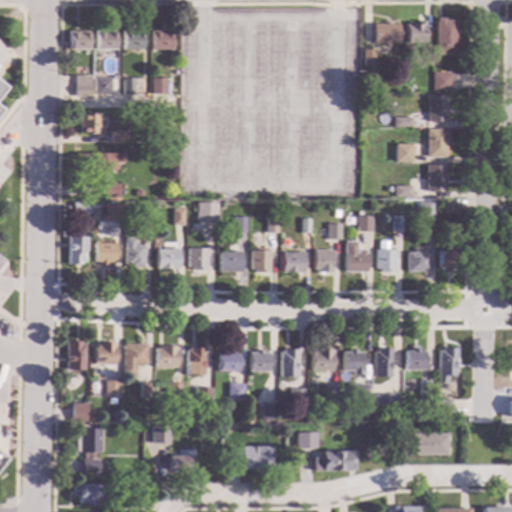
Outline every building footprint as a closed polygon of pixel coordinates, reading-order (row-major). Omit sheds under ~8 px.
[(442,20),(453,21),(452,55),(433,55),(434,19),(442,19),(442,20)] [(422,43),(404,42),(404,25),(416,25),(416,22),(422,22),(422,43)] [(397,44),(371,44),(371,25),(397,25),(397,44)] [(87,50),(66,49),(67,31),(87,31),(87,50)] [(169,50),(149,49),(149,31),(169,32),(169,50)] [(114,50),(93,49),(94,32),(114,32),(114,50)] [(141,50),(120,50),(121,32),(141,32),(141,50)] [(372,66),(361,66),(362,50),(370,50),(372,50),(372,66)] [(449,91),(431,91),(431,73),(450,74),(449,91)] [(88,97),(72,96),(73,76),(88,76),(88,97)] [(108,95),(91,94),(92,79),(109,79),(108,95)] [(132,96),(120,95),(120,79),(132,79),(132,96)] [(163,95),(149,95),(149,79),(163,79),(163,95)] [(445,122),(425,121),(425,96),(446,96),(445,122)] [(97,115),(96,135),(78,134),(78,114),(97,115)] [(410,118),(410,127),(392,127),(392,118),(410,118)] [(445,157),(424,157),(425,130),(445,130),(445,157)] [(123,143),(108,143),(108,131),(123,131),(123,143)] [(410,163),(393,162),(394,144),(410,144),(410,163)] [(113,172),(83,171),(84,168),(76,168),(76,153),(113,154),(113,172)] [(444,192),(424,191),(424,166),(445,166),(444,192)] [(117,198),(102,198),(102,184),(117,184),(117,198)] [(410,187),(409,197),(393,196),(393,186),(410,187)] [(87,215),(71,215),(71,202),(87,203),(87,215)] [(214,203),(214,222),(193,221),(194,202),(214,203)] [(431,218),(416,218),(416,202),(431,203),(431,218)] [(456,215),(440,214),(440,203),(456,203),(456,215)] [(118,222),(109,222),(110,206),(119,206),(118,222)] [(149,225),(140,224),(141,209),(150,210),(149,225)] [(181,226),(170,225),(170,209),(181,209),(181,226)] [(400,217),(400,232),(389,232),(390,216),(400,217)] [(368,232),(354,232),(354,217),(369,217),(368,232)] [(243,234),(231,233),(232,218),(244,218),(243,234)] [(275,233),(264,233),(264,218),(275,218),(275,233)] [(306,234),(298,234),(298,219),(306,220),(306,234)] [(337,240),(324,240),(324,224),(338,225),(337,240)] [(83,238),(82,262),(79,262),(79,264),(65,264),(65,237),(83,238)] [(132,245),(141,245),(141,268),(126,268),(127,265),(122,265),(123,238),(132,239),(132,245)] [(354,253),(355,253),(355,250),(363,250),(363,253),(364,253),(363,273),(342,272),(342,242),(354,242),(354,253)] [(386,242),(385,250),(392,250),(392,272),(378,272),(378,270),(373,270),(374,250),(376,250),(376,242),(386,242)] [(112,263),(104,263),(104,265),(97,265),(97,263),(91,263),(92,243),(113,244),(112,263)] [(419,251),(425,251),(425,253),(427,253),(427,272),(404,271),(404,253),(412,253),(412,247),(419,248),(419,251)] [(206,256),(204,256),(204,271),(189,270),(190,268),(185,268),(185,248),(206,249),(206,256)] [(176,270),(154,269),(154,250),(168,250),(168,249),(176,249),(176,270)] [(329,273),(315,273),(315,270),(311,270),(311,250),(329,251),(329,273)] [(267,273),(252,273),(253,270),(248,270),(248,251),(267,252),(267,273)] [(456,269),(449,269),(449,271),(442,271),(442,269),(436,268),(436,251),(456,251),(456,269)] [(237,253),(239,253),(239,272),(217,272),(217,253),(231,253),(231,252),(237,252),(237,253)] [(300,254),(301,254),(301,273),(279,273),(280,253),(293,253),(293,252),(300,252),(300,254)] [(78,345),(82,345),(82,371),(63,371),(64,342),(78,342),(78,345)] [(112,365),(90,365),(91,343),(112,344),(112,365)] [(143,364),(142,365),(142,366),(133,366),(133,375),(121,375),(121,344),(143,345),(143,364)] [(174,368),(152,368),(153,349),(156,349),(156,347),(174,347),(174,368)] [(201,376),(183,376),(184,350),(187,350),(187,349),(201,349),(201,376)] [(295,378),(278,378),(278,353),(281,353),(281,349),(295,350),(295,378)] [(331,350),(330,372),(309,371),(310,349),(331,350)] [(389,377),(372,377),(372,352),(375,352),(375,349),(390,350),(389,377)] [(417,352),(423,352),(423,371),(403,370),(403,351),(410,352),(410,349),(417,350),(417,352)] [(454,377),(447,377),(447,383),(436,383),(437,351),(440,351),(440,349),(454,349),(454,377)] [(228,353),(237,353),(236,372),(215,372),(215,353),(221,353),(221,350),(228,350),(228,353)] [(260,353),(267,353),(266,372),(246,372),(247,353),(254,353),(254,350),(260,350),(260,353)] [(354,352),(361,352),(360,375),(352,375),(352,372),(341,372),(341,352),(347,352),(347,350),(354,350),(354,352)] [(116,398),(102,398),(102,381),(116,381),(116,398)] [(429,397),(418,397),(419,381),(429,381),(429,397)] [(147,384),(147,399),(138,398),(138,383),(147,384)] [(179,399),(166,399),(167,383),(179,383),(179,399)] [(241,385),(241,401),(226,401),(226,384),(241,385)] [(335,400),(325,400),(325,384),(335,384),(335,400)] [(367,385),(366,400),(348,400),(348,384),(367,385)] [(304,399),(294,399),(295,385),(296,385),(304,385),(304,399)] [(208,411),(193,411),(193,388),(209,389),(208,411)] [(396,415),(373,416),(372,394),(395,393),(396,415)] [(451,415),(436,415),(436,400),(451,400),(451,415)] [(83,423),(68,422),(69,404),(83,405),(83,423)] [(272,421),(260,421),(260,405),(273,405),(272,421)] [(94,411),(93,420),(86,420),(87,410),(94,411)] [(166,444),(149,444),(149,426),(166,426),(166,444)] [(96,453),(88,453),(88,459),(96,459),(96,477),(78,477),(78,460),(81,461),(81,453),(72,453),(72,438),(75,438),(75,429),(96,429),(96,453)] [(312,449),(293,449),(293,434),(312,434),(312,449)] [(444,456),(395,456),(395,438),(403,438),(403,435),(444,434),(444,456)] [(268,468),(240,468),(240,470),(223,470),(223,451),(238,451),(238,447),(268,447),(268,468)] [(352,471),(310,472),(309,459),(309,458),(319,458),(319,452),(352,451),(352,471)] [(186,462),(189,462),(189,470),(186,470),(186,472),(166,472),(166,456),(186,456),(186,462)] [(100,504),(74,504),(74,497),(70,497),(70,486),(75,486),(75,485),(100,485),(100,504)] [(139,509),(122,509),(122,494),(139,494),(139,509)]
